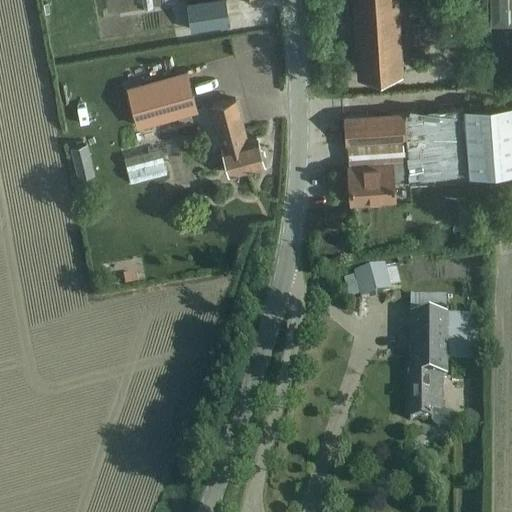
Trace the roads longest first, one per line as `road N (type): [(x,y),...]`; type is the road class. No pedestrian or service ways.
road 1 (tertiary): [(287,264),(298,203),(288,0)]
road 2 (tertiary): [(205,511),(287,264)]
road 3 (unclassified): [(252,511),(302,290),(287,264)]
